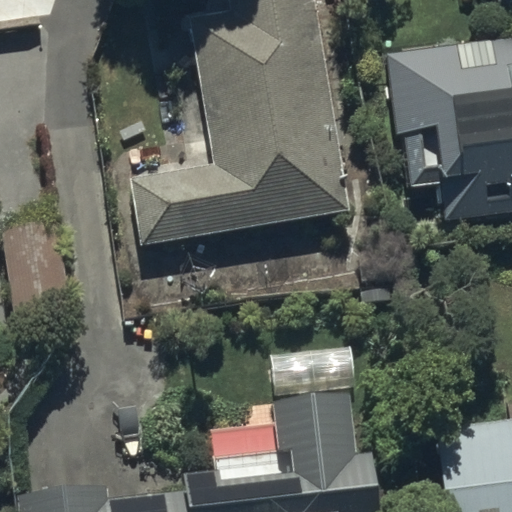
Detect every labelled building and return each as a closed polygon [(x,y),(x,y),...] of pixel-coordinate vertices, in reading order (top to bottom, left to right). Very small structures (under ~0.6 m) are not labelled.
[(126,192),(136,258),(345,225),(309,0),(221,0),(226,28),(186,34),(208,179),(126,192)] [(511,54),(387,66),(392,150),(399,150),(404,205),(438,202),(442,238),(511,231),(511,54)] [(54,236),(0,244),(0,265),(10,337),(67,329),(54,236)] [(353,391),(348,344),(263,354),(268,400),(353,391)] [(368,511),(366,475),(350,476),(346,419),(265,424),(269,480),(284,479),(286,507),(214,511),(213,496),(177,499),(177,507),(112,511),(103,511),(103,504),(12,510),(12,511),(368,511)] [(511,511),(511,437),(434,446),(440,511),(511,511)]
